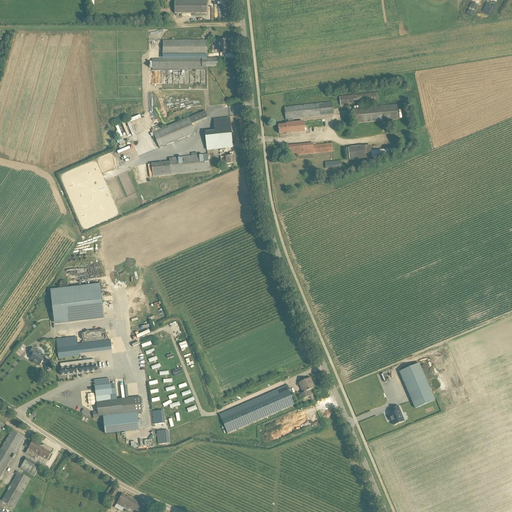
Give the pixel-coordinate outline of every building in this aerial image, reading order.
[(207,0),(174,0),(175,14),(207,14),(207,0)] [(472,0),(470,0),(465,14),(472,17),(476,6),(478,2),(472,0)] [(228,40),(219,41),(215,41),(215,50),(219,51),(219,53),(227,53),(227,50),(228,50),(228,40)] [(163,41),(163,55),(163,59),(207,59),(207,55),(207,41),(163,41)] [(152,69),(153,69),(153,71),(207,71),(207,67),(221,67),(221,61),(221,59),(207,59),(163,59),(152,59),(152,69)] [(377,94),(340,97),(341,106),(377,102),(377,94)] [(334,115),(333,103),(284,108),(286,120),(288,120),(288,124),(286,124),(286,125),(278,126),(279,134),(286,133),(286,134),(305,132),(304,122),(294,123),(293,119),(334,115)] [(397,106),(354,109),(355,123),(385,121),(398,119),(397,106)] [(195,133),(192,124),(204,119),(208,118),(205,112),(153,133),(159,148),(195,133)] [(125,124),(139,119),(138,117),(119,124),(123,136),(126,135),(124,130),(127,129),(125,124)] [(230,118),(225,118),(214,119),(215,131),(205,132),(206,138),(207,150),(233,147),(230,118)] [(332,144),(314,146),(313,143),(287,146),(288,157),(295,156),(296,155),(333,152),(332,144)] [(372,158),(371,151),(371,146),(349,148),(350,160),(372,158)] [(234,156),(226,157),(225,157),(224,150),(220,151),(221,162),(226,161),(226,164),(235,163),(234,156)] [(207,154),(169,158),(169,162),(152,164),(153,176),(209,171),(212,170),(212,163),(208,163),(207,154)] [(341,161),(326,163),(326,169),(342,168),(341,161)] [(100,284),(51,290),(54,320),(104,314),(100,284)] [(77,337),(57,340),(59,359),(79,356),(79,352),(112,348),(111,340),(78,344),(77,337)] [(37,350),(36,350),(33,348),(29,354),(32,356),(31,359),(36,363),(36,364),(39,366),(46,357),(42,355),(42,353),(42,352),(41,351),(40,350),(39,350),(38,350),(37,350)] [(273,348),(197,380),(209,408),(284,376),(273,348)] [(95,360),(60,364),(61,376),(97,372),(95,360)] [(419,364),(400,372),(415,409),(435,401),(419,364)] [(175,377),(184,373),(182,368),(172,371),(175,377)] [(108,378),(94,380),(96,397),(97,403),(98,412),(99,417),(103,416),(138,412),(143,411),(141,397),(113,401),(111,385),(109,385),(108,378)] [(310,378),(299,383),(301,387),(303,386),(305,392),(301,394),(303,399),(310,396),(308,391),(313,389),(310,383),(312,382),(310,378)] [(295,404),(290,392),(288,388),(221,418),(228,434),(295,404)] [(391,419),(394,426),(404,422),(404,421),(402,422),(399,415),(401,414),(398,407),(391,409),(392,413),(388,415),(390,419),(391,419)] [(105,434),(140,429),(138,412),(103,416),(105,434)] [(0,478),(24,437),(12,430),(0,450),(0,478)] [(168,431),(157,432),(158,445),(170,443),(168,431)] [(51,454),(32,442),(29,440),(25,446),(28,449),(25,453),(35,459),(38,455),(47,460),(51,454)] [(40,467),(26,458),(20,469),(34,477),(40,467)] [(30,479),(16,471),(15,474),(17,475),(1,501),(13,508),(30,479)] [(124,509),(126,505),(126,504),(129,498),(123,494),(116,504),(124,509)] [(126,504),(126,505),(124,509),(128,511),(131,508),(138,511),(143,505),(129,498),(126,504)]
